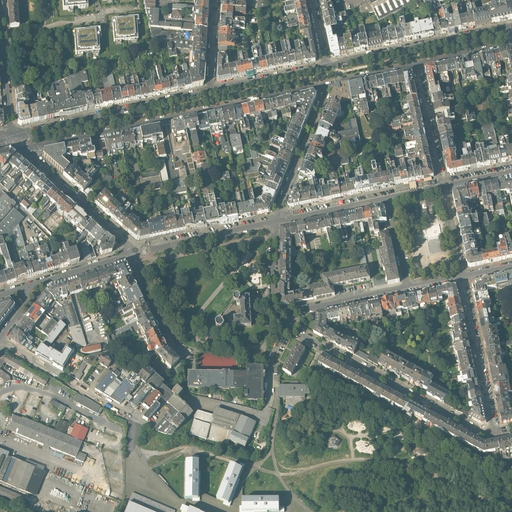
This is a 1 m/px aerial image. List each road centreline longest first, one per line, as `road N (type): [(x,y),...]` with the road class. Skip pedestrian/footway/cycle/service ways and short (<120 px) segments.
road 1 (tertiary): [(13,140),(35,146),(325,83)]
road 2 (residential): [(286,326),(494,433)]
road 3 (tertiary): [(210,91),(31,129),(13,140)]
road 4 (tertiary): [(511,26),(325,66)]
road 5 (residential): [(0,339),(147,425)]
road 6 (residential): [(494,433),(461,274)]
road 7 (residential): [(13,140),(132,247)]
road 8 (residential): [(274,222),(325,83)]
road 9 (residential): [(132,247),(274,222)]
road 10 (residential): [(407,286),(295,310),(286,326)]
road 11 (residential): [(13,140),(0,12)]
road 12 (residential): [(444,186),(415,64)]
